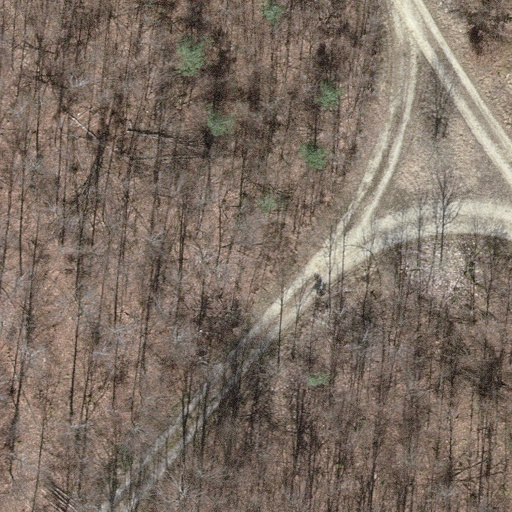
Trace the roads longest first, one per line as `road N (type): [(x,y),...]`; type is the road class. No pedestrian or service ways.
road 1 (track): [(392,0),(402,114),(301,267),(102,511)]
road 2 (track): [(301,267),(424,202),(511,222)]
road 3 (track): [(417,0),(511,144)]
